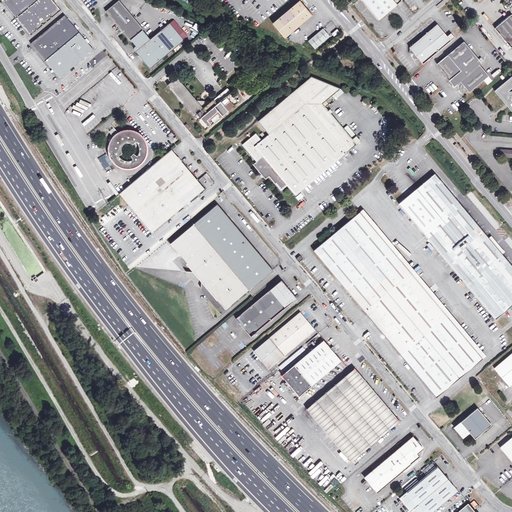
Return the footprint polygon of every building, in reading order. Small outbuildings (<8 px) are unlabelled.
[(61,10),(52,0),(3,0),(3,1),(31,35),(61,10)] [(134,44),(136,46),(139,49),(136,52),(151,69),(184,40),(170,23),(151,39),(143,30),(143,29),(119,0),(106,11),(130,41),(131,40),(134,44)] [(392,0),(360,0),(379,21),(397,6),(392,0)] [(312,16),(300,1),(273,24),(285,39),(312,16)] [(511,46),(511,14),(495,28),(511,47),(511,46)] [(94,50),(65,15),(31,44),(60,78),(94,50)] [(412,52),(415,55),(423,65),(455,38),(451,34),(447,37),(437,24),(409,48),(412,52)] [(330,37),(324,29),(309,41),(315,49),(330,37)] [(450,80),(449,81),(452,85),(454,87),(460,81),(469,92),(488,76),(480,65),(482,64),(464,42),(437,64),(450,80)] [(511,76),(495,91),(511,112),(511,111),(511,76)] [(287,186),(295,196),(302,190),(300,187),(337,156),(339,159),(357,144),(343,129),(322,104),(341,89),(312,77),(258,121),(269,134),(262,140),(256,133),(242,145),(257,162),(253,165),(266,179),(269,176),(281,191),(287,186)] [(205,131),(239,103),(227,89),(204,108),(205,102),(197,101),(177,78),(167,86),(205,131)] [(106,129),(114,138),(115,137),(116,136),(118,135),(119,135),(111,125),(106,129)] [(360,141),(347,125),(343,129),(357,144),(360,141)] [(112,143),(111,146),(110,148),(111,152),(111,155),(112,159),(115,162),(117,164),(119,165),(122,167),(124,168),(127,168),(130,168),(133,167),(136,166),(139,164),(142,162),(144,158),(145,155),(146,152),(146,149),(145,146),(145,143),(143,140),(141,138),(138,135),(135,134),(131,132),(127,132),(124,133),(122,133),(119,135),(118,135),(116,136),(115,137),(114,138),(113,140),(112,143)] [(152,233),(204,189),(171,150),(120,194),(133,211),(152,233)] [(300,187),(302,190),(339,159),(337,156),(300,187)] [(429,240),(465,210),(459,203),(435,174),(405,199),(399,204),(429,240)] [(86,198),(86,208),(105,208),(105,197),(86,198)] [(225,310),(272,270),(218,205),(170,244),(225,310)] [(429,240),(471,290),(507,260),(502,254),(489,238),(465,210),(429,240)] [(360,212),(314,251),(436,397),(483,358),(396,255),(383,240),(379,234),(360,212)] [(504,252),(491,236),(489,238),(502,254),(504,252)] [(486,355),(399,252),(396,255),(483,358),(486,355)] [(511,266),(507,260),(471,290),(492,315),(489,317),(492,321),(495,318),(495,319),(497,318),(501,314),(511,305),(511,266)] [(296,299),(282,281),(236,319),(251,337),(296,299)] [(315,330),(300,313),(255,350),(270,368),(315,330)] [(341,361),(323,341),(282,376),(299,396),(341,361)] [(511,353),(493,369),(509,388),(511,385),(511,353)] [(399,421),(355,369),(307,409),(351,462),(399,421)] [(477,427),(482,433),(491,425),(477,408),(455,427),(464,438),(470,433),(477,427)] [(477,427),(470,433),(475,439),(482,433),(477,427)] [(377,492),(420,457),(417,454),(423,449),(413,437),(365,478),(377,492)] [(511,437),(500,447),(511,461),(511,437)] [(408,488),(409,489),(399,498),(410,511),(432,511),(458,491),(441,471),(438,467),(419,483),(416,481),(408,488)] [(475,509),(480,505),(474,499),(470,504),(475,509)]
